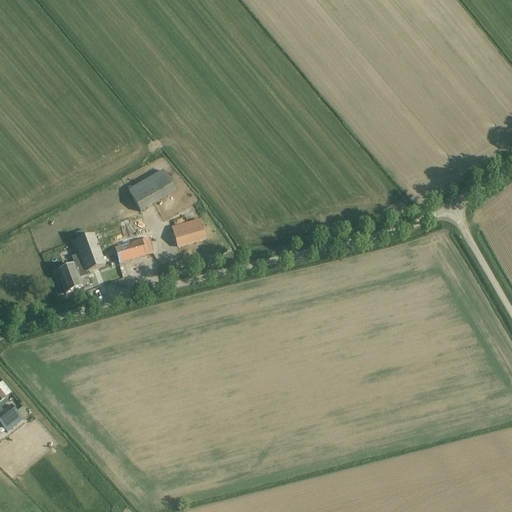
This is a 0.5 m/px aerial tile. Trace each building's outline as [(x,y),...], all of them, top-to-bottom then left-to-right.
[(176,193),(163,171),(128,191),(141,213),(176,193)] [(205,240),(200,221),(172,228),(178,248),(205,240)] [(74,266),(57,272),(65,295),(83,288),(78,276),(105,266),(93,234),(74,242),(81,260),(73,263),(74,266)] [(152,255),(148,239),(114,249),(119,265),(152,255)] [(12,405),(0,413),(0,423),(6,431),(27,416),(21,409),(17,412),(12,405)]
